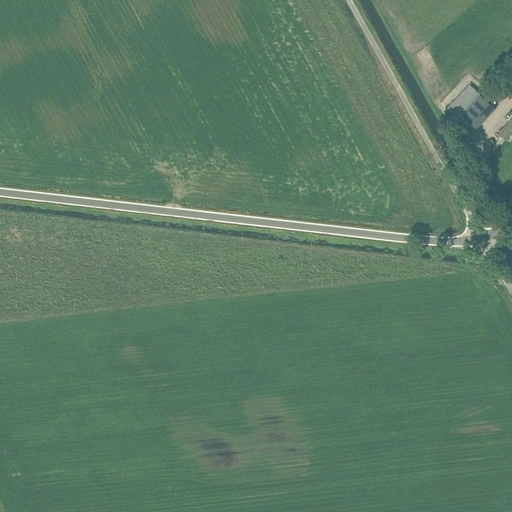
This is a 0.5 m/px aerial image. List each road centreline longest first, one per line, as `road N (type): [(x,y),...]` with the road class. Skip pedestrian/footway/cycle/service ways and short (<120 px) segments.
road 1 (unclassified): [(482,238),(442,241),(0,191)]
road 2 (unclassified): [(482,238),(349,0)]
